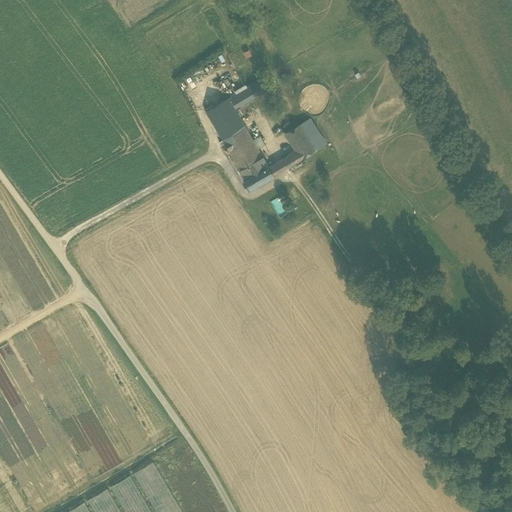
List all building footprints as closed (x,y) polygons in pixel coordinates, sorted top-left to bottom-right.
[(228,99),(234,109),(275,85),(268,75),(228,99)] [(228,99),(206,112),(240,171),(263,159),(258,149),(253,141),(234,109),(228,99)] [(268,168),(273,177),(323,147),(306,121),(284,134),(295,151),(287,156),(288,157),(268,168)] [(253,141),(258,149),(266,145),(260,137),(253,141)] [(263,159),(240,171),(246,181),(243,183),(249,191),(273,177),(268,168),(263,159)] [(180,511),(152,462),(68,511),(180,511)]
